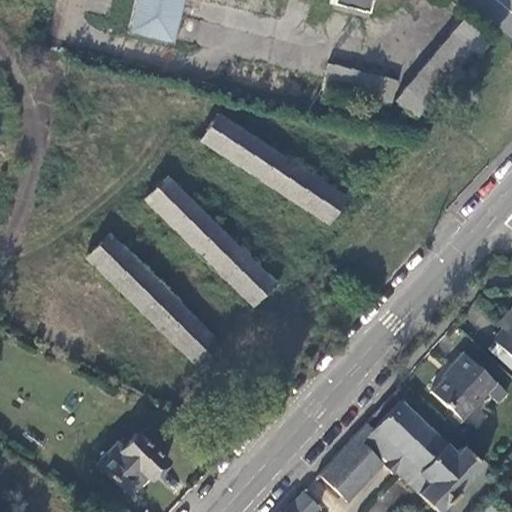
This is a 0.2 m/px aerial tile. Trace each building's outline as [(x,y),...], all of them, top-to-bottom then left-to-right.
[(367,0),(137,0),(130,34),(173,44),(182,0),(329,0),(328,2),(365,11),(367,0)] [(395,100),(417,120),(445,85),(470,54),(475,60),(490,43),(460,19),(395,100)] [(396,79),(327,63),(321,87),(391,104),(396,79)] [(216,114),(199,140),(325,224),(343,198),(216,114)] [(406,171),(384,194),(423,228),(453,193),(479,163),(443,131),(407,172),(406,171)] [(398,164),(377,187),(384,194),(406,171),(398,164)] [(165,175),(142,198),(250,305),(273,282),(165,175)] [(108,234),(86,257),(195,363),(217,340),(108,234)] [(511,305),(505,313),(496,323),(502,328),(511,316),(511,305)] [(511,316),(502,328),(503,330),(494,340),(511,356),(511,316)] [(504,392),(462,353),(453,362),(449,366),(451,368),(430,391),(460,419),(485,393),(494,401),(504,392)] [(399,400),(372,429),(366,423),(350,440),(316,478),(345,505),(380,467),(391,477),(393,473),(418,493),(438,511),(481,464),(462,446),(455,453),(399,400)] [(95,467),(127,496),(145,478),(149,482),(159,471),(167,462),(137,434),(122,451),(116,446),(95,467)] [(302,493),(284,511),(316,511),(319,509),(302,493)]
